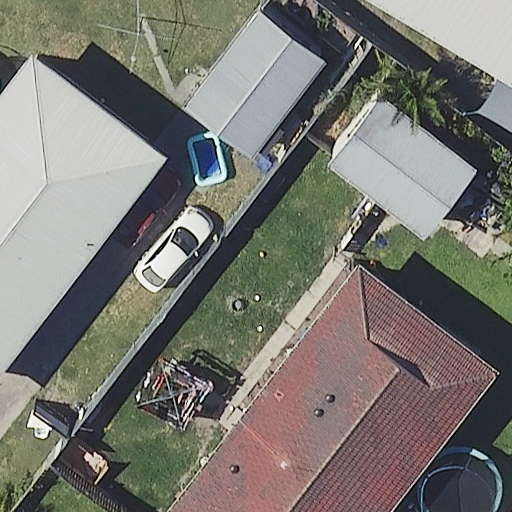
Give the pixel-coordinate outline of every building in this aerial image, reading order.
[(307,38),(253,0),(229,0),(169,84),(238,134),(307,38)] [(511,0),(402,0),(511,65),(511,0)] [(0,321),(146,129),(11,26),(0,40),(0,321)] [(466,146),(350,74),(306,144),(422,217),(466,146)] [(345,511),(478,338),(340,234),(128,511),(345,511)]
